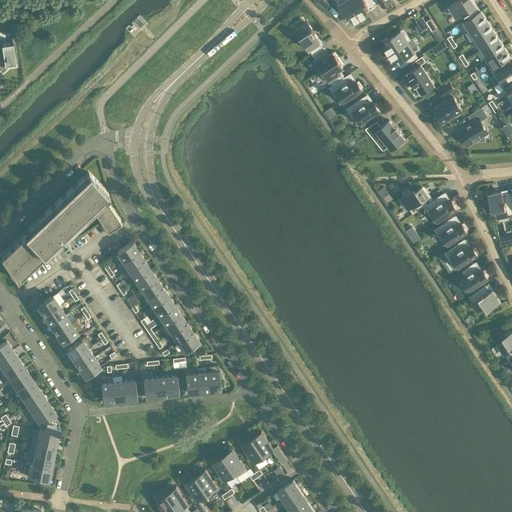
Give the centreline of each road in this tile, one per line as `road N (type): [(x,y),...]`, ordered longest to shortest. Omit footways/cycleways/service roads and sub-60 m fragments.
road 1 (tertiary): [(141,137),(149,195),(365,511)]
road 2 (residential): [(105,138),(137,219),(253,393)]
road 3 (residential): [(460,175),(356,45),(365,32),(426,0)]
road 4 (tertiary): [(264,0),(151,108),(141,137)]
road 5 (residential): [(253,393),(79,411)]
road 6 (residential): [(253,393),(332,511)]
road 7 (residential): [(0,296),(79,411)]
road 8 (residential): [(0,229),(105,138)]
road 9 (residential): [(511,289),(460,175)]
